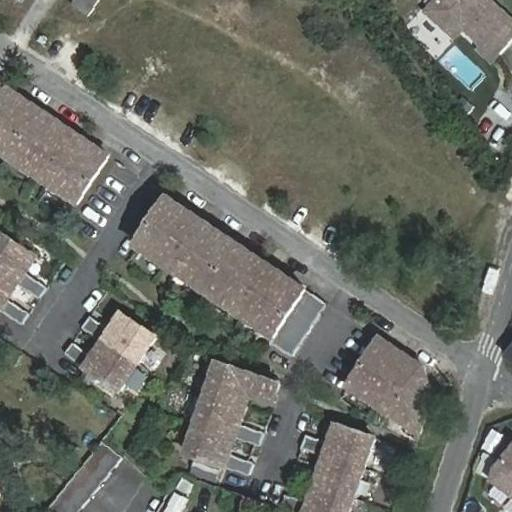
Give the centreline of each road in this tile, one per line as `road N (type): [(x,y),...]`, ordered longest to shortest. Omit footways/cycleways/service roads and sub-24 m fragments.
road 1 (residential): [(0,45),(483,370)]
road 2 (residential): [(437,511),(483,370)]
